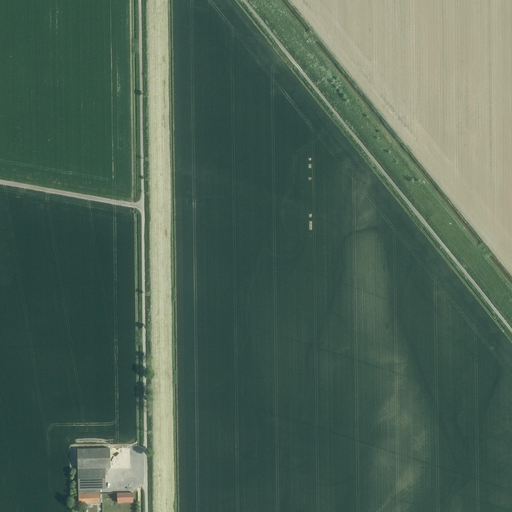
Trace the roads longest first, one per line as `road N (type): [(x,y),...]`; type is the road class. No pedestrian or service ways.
road 1 (unclassified): [(146,511),(139,0)]
road 2 (unclassified): [(511,331),(243,0)]
road 3 (track): [(0,184),(141,207)]
